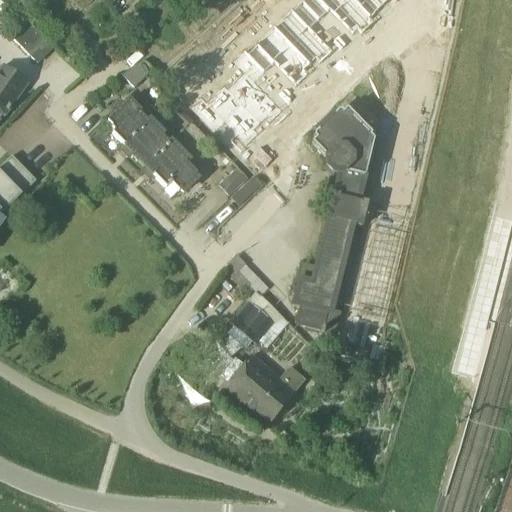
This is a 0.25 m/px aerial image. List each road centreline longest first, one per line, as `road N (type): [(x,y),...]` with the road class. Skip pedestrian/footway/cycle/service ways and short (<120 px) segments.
road 1 (unclassified): [(300,511),(288,500),(167,456),(121,427),(155,347),(210,272)]
road 2 (residential): [(421,0),(418,21),(310,106),(263,211),(210,272)]
road 3 (residential): [(210,272),(0,48)]
road 4 (unclassified): [(187,511),(88,503),(0,471)]
